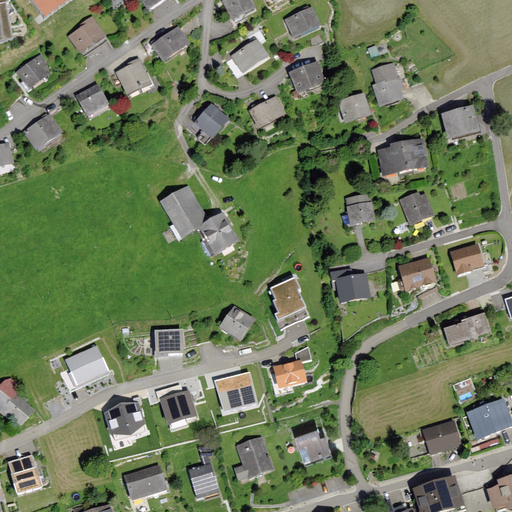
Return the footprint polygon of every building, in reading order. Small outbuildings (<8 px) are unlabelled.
[(0,0),(0,45),(13,43),(7,6),(10,2),(8,0),(0,0)] [(31,0),(45,20),(73,0),(31,0)] [(139,0),(147,11),(164,0),(139,0)] [(250,0),(226,0),(222,2),(232,22),(256,10),(250,0)] [(313,8),(285,21),(294,40),(321,27),(313,8)] [(81,28),(67,38),(80,57),(107,39),(93,17),(80,26),(81,28)] [(178,29),(153,46),(164,63),(189,46),(178,29)] [(252,44),(232,57),(233,59),(227,63),(238,79),(270,58),(261,45),(268,41),(260,29),(247,37),(252,44)] [(375,47),(367,50),(371,59),(379,56),(375,47)] [(41,55),(15,73),(28,91),(50,77),(43,68),(48,65),(41,55)] [(140,63),(117,74),(130,98),(152,86),(140,63)] [(395,63),(371,71),(376,85),(372,86),(379,109),(404,102),(400,91),(403,90),(395,63)] [(318,64),(289,74),(298,97),(326,86),(318,64)] [(97,88),(78,98),(90,120),(109,110),(97,88)] [(364,93),(338,101),(345,125),(371,117),(364,93)] [(277,98),(251,111),(260,129),(286,115),(277,98)] [(211,108),(197,124),(215,140),(230,123),(211,108)] [(472,108),(441,116),(448,141),(479,134),(472,108)] [(50,116),(23,133),(37,154),(63,137),(50,116)] [(391,150),(379,152),(383,178),(429,171),(424,140),(391,146),(391,150)] [(0,169),(14,167),(10,144),(0,146),(0,169)] [(198,229),(209,223),(189,187),(159,203),(180,239),(198,229)] [(419,193),(399,201),(410,228),(435,218),(426,195),(420,197),(419,193)] [(371,195),(346,200),(351,228),(376,223),(371,195)] [(209,223),(198,229),(215,257),(239,243),(222,215),(209,223)] [(480,241),(450,250),(458,278),(488,270),(480,241)] [(429,259),(399,268),(402,279),(398,281),(397,284),(399,290),(401,292),(405,291),(406,294),(437,284),(429,259)] [(336,282),(353,279),(351,269),(330,273),(332,283),(336,282)] [(353,279),(336,282),(340,305),(372,300),(368,276),(353,279)] [(295,280),(271,291),(276,302),(273,304),(278,315),(273,318),(280,332),(309,318),(298,294),(301,293),(295,280)] [(256,321),(234,307),(220,329),(241,343),(256,321)] [(460,319),(441,325),(449,347),(490,333),(481,309),(459,317),(460,319)] [(183,332),(154,333),(155,358),(184,357),(183,332)] [(97,346),(64,361),(68,370),(60,373),(69,394),(110,376),(97,346)] [(295,354),(297,365),(302,363),(312,361),(309,347),(295,354)] [(297,365),(273,370),(278,392),(307,386),(302,363),(297,365)] [(0,386),(0,414),(1,415),(17,397),(20,386),(11,379),(5,382),(0,386)] [(188,394),(166,400),(167,403),(162,405),(170,433),(190,427),(188,418),(194,416),(188,394)] [(35,413),(17,397),(1,415),(7,420),(10,417),(22,428),(35,413)] [(511,425),(503,401),(467,415),(477,442),(511,428),(511,425)] [(455,423),(423,432),(430,456),(462,447),(455,423)] [(317,427),(295,435),(305,464),(332,454),(325,433),(320,435),(317,427)] [(261,440),(236,448),(243,466),(233,470),(238,482),(260,474),(272,470),(261,440)] [(198,447),(203,465),(210,463),(208,458),(213,457),(210,444),(198,447)] [(41,489),(31,456),(7,463),(18,497),(41,489)] [(210,466),(188,472),(197,502),(219,495),(210,466)] [(159,467),(123,477),(131,503),(146,498),(167,492),(159,467)] [(498,489),(487,492),(492,511),(493,511),(506,508),(506,511),(511,511),(511,478),(496,483),(498,489)] [(455,479),(412,491),(418,511),(457,511),(464,510),(455,479)] [(383,505),(385,511),(405,511),(403,506),(394,510),(390,502),(383,505)]
